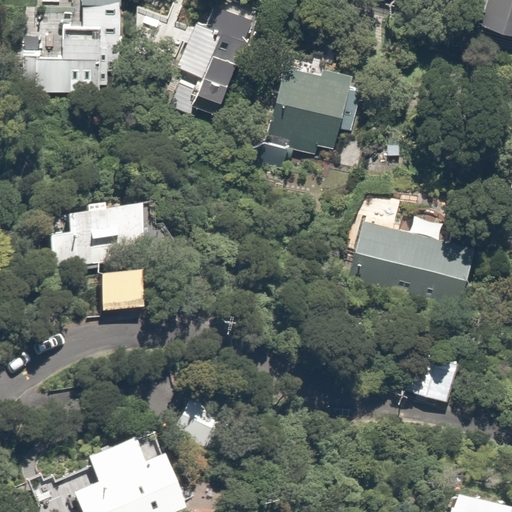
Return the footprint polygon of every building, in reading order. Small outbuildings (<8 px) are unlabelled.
[(21,51),(20,98),(119,100),(121,0),(82,0),(81,23),(60,22),(59,52),(21,51)] [(254,21),(210,0),(194,0),(161,72),(217,99),(254,21)] [(511,0),(475,0),(468,27),(511,39),(511,0)] [(338,130),(349,133),(356,105),(345,102),(353,69),(284,52),(262,136),(331,154),(338,130)] [(139,198),(38,215),(47,274),(148,257),(139,198)] [(474,245),(359,215),(344,274),(459,304),(474,245)] [(137,268),(93,272),(97,314),(141,310),(137,268)] [(457,358),(408,347),(398,392),(447,403),(457,358)] [(235,403),(185,391),(175,431),(225,443),(235,403)] [(128,432),(80,455),(90,477),(64,488),(75,511),(168,511),(183,506),(156,449),(139,457),(128,432)] [(509,511),(511,506),(450,490),(443,511),(509,511)]
